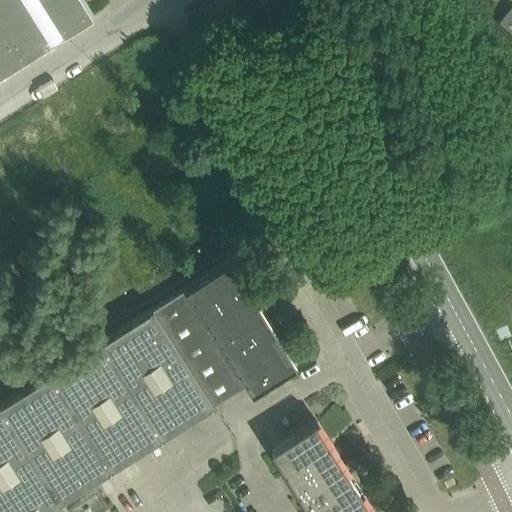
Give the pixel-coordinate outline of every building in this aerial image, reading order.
[(0,0),(0,71),(93,13),(85,0),(0,0)] [(511,4),(497,23),(511,35),(511,4)] [(296,361),(231,258),(188,284),(249,380),(253,388),(296,361)] [(70,511),(61,498),(108,469),(214,402),(249,380),(188,284),(1,402),(0,400),(0,511),(70,511)] [(375,511),(356,482),(316,418),(272,446),(313,511),(375,511)] [(74,511),(92,511),(107,503),(96,487),(69,504),(74,511)]
